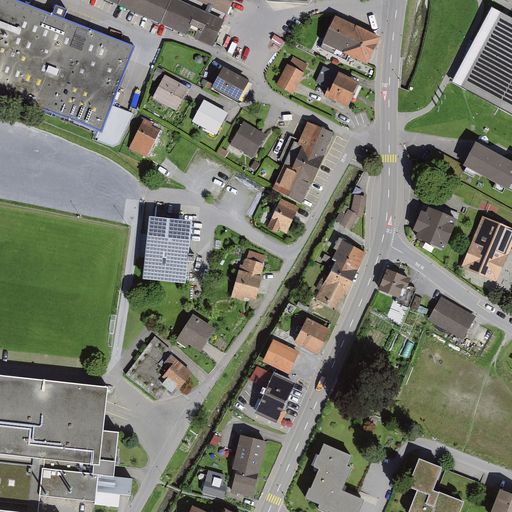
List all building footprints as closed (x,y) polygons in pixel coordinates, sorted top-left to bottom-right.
[(134,116),(113,108),(136,49),(53,16),(10,0),(0,0),(0,92),(102,133),(99,142),(114,148),(120,146),(134,116)] [(107,0),(167,27),(213,47),(224,20),(210,14),(212,8),(228,14),(233,0),(107,0)] [(461,86),(501,12),(492,8),(452,81),(461,86)] [(511,18),(501,12),(461,86),(511,113),(511,18)] [(380,40),(337,20),(325,46),(368,66),(380,40)] [(304,75),(288,68),(278,88),(294,96),(304,75)] [(248,85),(226,72),(217,89),(239,101),(248,85)] [(359,85),(337,76),(328,98),(349,107),(359,85)] [(187,91),(166,81),(156,100),(177,111),(187,91)] [(226,116),(206,105),(197,122),(217,133),(226,116)] [(160,133),(144,125),(132,150),(147,158),(160,133)] [(265,137),(246,125),(235,144),(254,155),(265,137)] [(333,137),(308,125),(278,186),(303,198),(333,137)] [(511,161),(475,142),(463,165),(506,188),(509,183),(511,176),(511,161)] [(462,164),(433,148),(426,161),(455,177),(462,164)] [(255,161),(250,168),(255,171),(260,164),(255,161)] [(366,197),(355,195),(351,211),(362,218),(366,197)] [(298,212),(282,205),(271,228),(286,235),(298,212)] [(457,220),(428,208),(426,212),(422,210),(413,230),(419,232),(416,238),(445,250),(457,220)] [(358,217),(348,210),(346,214),(341,211),(335,220),(351,229),(358,217)] [(511,243),(511,228),(482,217),(462,267),(497,281),(511,243)] [(194,226),(152,221),(145,282),(186,287),(194,226)] [(359,266),(366,252),(342,240),(333,258),(336,259),(345,263),(347,260),(359,266)] [(324,255),(322,260),(329,263),(331,258),(324,255)] [(266,261),(247,256),(236,296),(255,301),(266,261)] [(336,259),(330,269),(352,280),(359,266),(347,260),(345,263),(336,259)] [(320,291),(316,298),(336,308),(345,292),(346,292),(352,280),(330,269),(327,277),(323,275),(316,288),(320,291)] [(410,279),(387,269),(378,290),(399,298),(403,288),(406,290),(408,286),(410,279)] [(416,289),(408,286),(406,290),(403,288),(399,298),(397,303),(409,308),(416,289)] [(416,296),(411,309),(417,311),(422,299),(416,296)] [(441,297),(428,321),(463,340),(476,317),(441,297)] [(299,302),(297,306),(309,313),(312,309),(299,302)] [(215,331),(195,319),(182,339),(201,352),(215,331)] [(330,331),(307,319),(295,343),(319,354),(330,331)] [(299,352),(274,340),(264,361),(288,373),(299,352)] [(192,375),(172,360),(160,375),(180,390),(192,375)] [(255,412),(276,421),(294,382),(274,373),(258,366),(249,380),(267,388),(266,389),(255,412)] [(109,387),(0,375),(0,511),(37,511),(38,499),(80,504),(95,505),(119,508),(120,497),(132,498),(134,479),(100,475),(102,464),(117,466),(120,435),(104,433),(109,387)] [(214,435),(210,444),(216,447),(221,438),(214,435)] [(267,441),(241,435),(233,469),(237,470),(231,492),(253,498),(267,441)] [(309,488),(304,498),(320,505),(318,509),(324,511),(327,511),(328,511),(330,511),(358,511),(363,501),(341,491),(351,468),(347,467),(351,457),(324,445),(320,456),(317,455),(312,467),(319,470),(311,488),(309,488)] [(348,485),(361,491),(375,457),(361,451),(348,485)] [(417,491),(409,511),(459,511),(464,502),(433,490),(442,468),(419,459),(408,487),(417,491)] [(225,474),(208,470),(202,492),(223,498),(226,485),(222,484),(225,474)] [(480,483),(446,471),(440,486),(474,499),(480,483)] [(511,511),(511,495),(501,491),(493,511),(511,511)]
